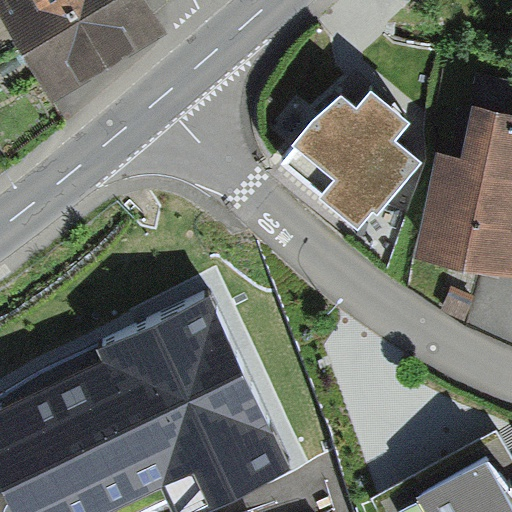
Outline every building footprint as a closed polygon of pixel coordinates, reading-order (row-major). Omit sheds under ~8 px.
[(1,0),(0,1),(0,13),(50,97),(161,32),(142,0),(1,0)] [(416,141),(388,119),(404,99),(373,75),(358,95),(341,81),(289,146),(364,205),(416,141)] [(439,149),(418,255),(511,273),(511,109),(477,103),(467,154),(439,149)] [(0,404),(0,471),(19,511),(95,511),(162,481),(176,511),(187,511),(294,462),(213,289),(99,342),(105,356),(0,404)] [(511,511),(511,487),(491,449),(415,491),(426,511),(511,511)]
